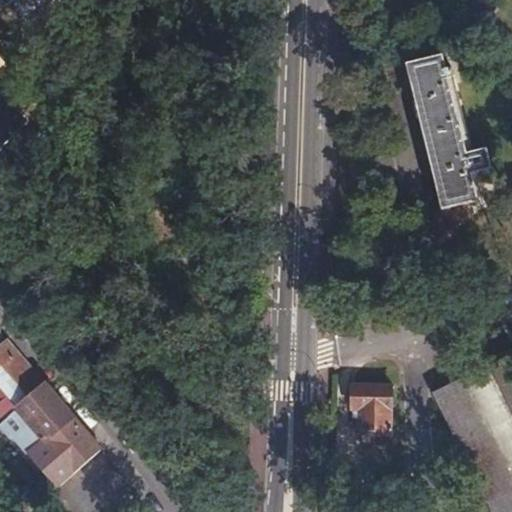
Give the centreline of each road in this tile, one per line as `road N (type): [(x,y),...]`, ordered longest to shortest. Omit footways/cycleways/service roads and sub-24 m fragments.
road 1 (tertiary): [(292,355),(305,0)]
road 2 (residential): [(169,511),(0,307)]
road 3 (residential): [(420,333),(417,467),(444,511)]
road 4 (residential): [(292,355),(420,333)]
